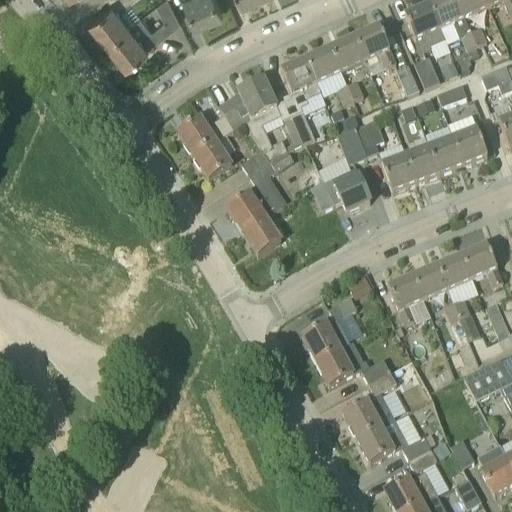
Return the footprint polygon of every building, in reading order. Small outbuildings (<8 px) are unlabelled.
[(108,45),(131,27),(119,12),(134,0),(108,0),(112,5),(90,22),(108,45)] [(141,18),(131,27),(108,45),(126,67),(180,24),(168,0),(163,0),(157,5),(165,22),(152,31),(141,18)] [(222,15),(215,0),(184,0),(197,27),(222,15)] [(466,28),(453,0),(429,11),(445,46),(446,47),(459,42),(460,44),(461,44),(467,57),(477,52),(470,38),(466,28)] [(476,20),(489,14),(483,0),(453,0),(466,28),(478,23),(476,20)] [(511,0),(483,0),(489,14),(502,8),(508,21),(511,19),(511,0)] [(429,53),(445,46),(429,11),(405,21),(421,59),(430,55),(429,53)] [(365,68),(366,69),(380,62),(385,75),(396,70),(391,56),(390,57),(379,33),(355,43),(365,68)] [(470,38),(477,52),(487,48),(480,33),(470,38)] [(341,79),(366,69),(365,68),(355,43),(330,54),(341,79)] [(476,53),(468,56),(471,63),(479,60),(476,53)] [(306,65),(317,90),(341,79),(330,54),(306,65)] [(439,88),(428,63),(414,69),(425,94),(439,88)] [(301,151),(315,146),(302,113),(308,110),(306,105),(321,99),(317,90),(306,65),(281,76),(292,101),(281,106),(301,151)] [(453,67),(442,72),(447,85),(459,79),(453,67)] [(419,97),(407,71),(396,76),(407,102),(419,97)] [(511,87),(511,85),(507,74),(506,71),(480,82),(485,96),(498,91),(502,100),(511,95),(511,87)] [(262,156),(269,167),(293,156),(292,155),(301,151),(281,106),(275,109),(264,86),(238,98),(239,99),(229,106),(244,129),(261,156),(262,156)] [(347,92),(354,107),(363,103),(357,88),(347,92)] [(441,112),(466,103),(461,91),(437,100),(441,112)] [(354,107),(347,92),(337,96),(344,112),(354,107)] [(420,121),(436,115),(432,104),(416,110),(420,121)] [(233,136),(244,129),(229,106),(218,113),(233,136)] [(417,122),(413,111),(402,115),(407,126),(417,122)] [(511,111),(511,112),(511,114),(511,119),(498,125),(510,155),(511,154),(511,111)] [(344,122),(341,115),(331,119),(335,126),(344,122)] [(356,133),(356,132),(352,121),(334,127),(336,134),(338,140),(355,133),(356,133)] [(193,163),(216,148),(200,124),(177,139),(193,163)] [(376,125),(356,132),(356,133),(355,133),(367,163),(378,159),(375,151),(385,148),(376,125)] [(349,171),(367,163),(355,133),(338,140),(336,140),(349,171)] [(453,142),(464,172),(488,163),(476,133),(453,142)] [(464,172),(453,142),(429,151),(440,181),(464,172)] [(216,148),(193,163),(209,187),(232,172),(216,148)] [(416,190),(440,181),(429,151),(405,160),(416,190)] [(242,239),(266,224),(265,223),(286,209),(269,182),(275,178),(277,179),(298,164),(293,156),(269,167),(249,181),(258,195),(227,215),(242,239)] [(249,181),(269,167),(262,156),(261,156),(241,169),(249,181)] [(416,190),(405,160),(381,169),(393,199),(416,190)] [(371,208),(355,174),(332,185),(325,188),(335,210),(342,207),(347,219),(371,208)] [(325,188),(324,186),(312,194),(323,216),(335,210),(325,188)] [(266,224),(242,239),(258,263),(281,248),(266,224)] [(462,262),(473,286),(487,280),(490,288),(492,293),(503,289),(487,251),(462,262)] [(438,272),(448,296),(473,286),(462,262),(438,272)] [(413,282),(423,307),(448,296),(438,272),(413,282)] [(372,294),(364,281),(347,291),(355,304),(372,294)] [(409,313),(423,307),(413,282),(388,293),(404,331),(415,326),(409,313)] [(433,315),(455,309),(452,299),(430,306),(433,315)] [(316,369),(352,350),(351,348),(349,349),(337,327),(357,317),(351,305),(329,316),(335,328),(328,332),(327,330),(302,344),(316,369)] [(469,320),(463,306),(454,310),(459,324),(469,320)] [(485,312),(498,343),(509,339),(496,308),(485,312)] [(444,314),(449,328),(459,324),(454,310),(444,314)] [(368,390),(390,379),(383,366),(369,373),(366,368),(362,370),(352,350),(316,369),(329,394),(361,377),(368,390)] [(511,360),(501,367),(511,387),(511,360)] [(511,387),(501,367),(500,368),(499,366),(463,383),(476,406),(499,395),(511,417),(511,387)] [(394,387),(390,379),(368,390),(374,403),(396,391),(394,387)] [(438,386),(429,391),(433,398),(442,393),(438,386)] [(357,446),(394,426),(393,424),(382,403),(369,410),(368,407),(343,421),(357,446)] [(409,468),(431,456),(424,443),(408,452),(394,426),(357,446),(370,471),(394,459),(394,460),(403,456),(409,468)] [(424,442),(430,452),(437,449),(431,439),(424,442)] [(451,453),(462,474),(474,467),(462,446),(451,453)] [(500,452),(501,452),(500,450),(477,463),(483,474),(481,476),(495,502),(511,493),(511,473),(506,462),(500,452)] [(431,456),(409,468),(415,480),(437,468),(431,456)] [(392,511),(418,511),(436,502),(424,479),(410,486),(409,485),(384,498),(392,511)] [(475,511),(481,509),(468,485),(454,493),(464,511),(475,511)] [(441,511),(436,502),(418,511),(441,511)]
